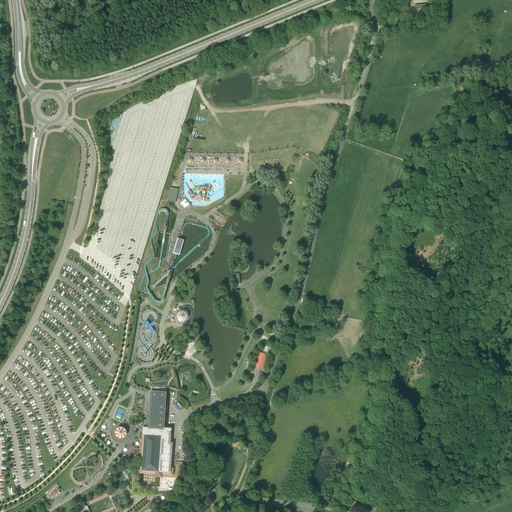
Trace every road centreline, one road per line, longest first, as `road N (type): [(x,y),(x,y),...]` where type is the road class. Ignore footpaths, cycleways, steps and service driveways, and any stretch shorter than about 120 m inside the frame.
road 1 (unclassified): [(238,495),(372,50),(372,0)]
road 2 (secondary): [(95,85),(316,0)]
road 3 (secondary): [(0,301),(24,238),(34,147)]
road 4 (track): [(194,86),(209,106),(232,111),(315,101)]
